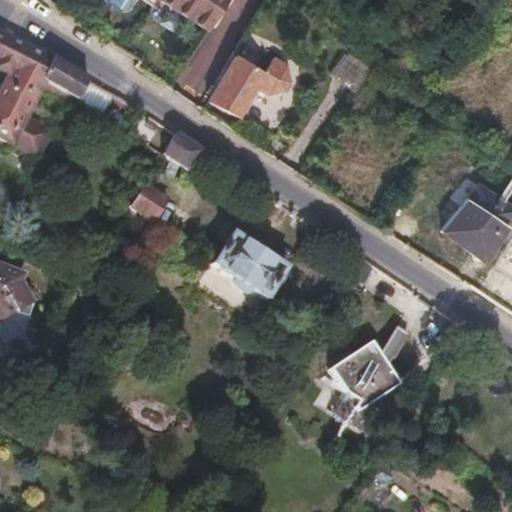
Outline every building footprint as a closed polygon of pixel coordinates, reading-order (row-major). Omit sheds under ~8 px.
[(133,0),(107,0),(108,4),(121,12),(127,10),(133,0)] [(152,0),(155,1),(155,0),(158,0),(191,20),(194,14),(211,25),(226,0),(152,0)] [(194,14),(191,20),(208,31),(211,25),(194,14)] [(14,56),(12,61),(44,79),(43,81),(77,100),(87,80),(57,61),(21,44),(21,43),(0,32),(0,53),(2,49),(14,56)] [(0,68),(6,73),(0,84),(0,141),(9,147),(25,117),(43,81),(44,79),(12,61),(14,56),(2,49),(0,53),(0,68)] [(372,71),(349,51),(330,78),(343,87),(355,95),(372,71)] [(263,70),(235,53),(205,100),(235,118),(254,87),(265,94),(282,90),(289,80),(284,63),(272,55),(263,70)] [(87,80),(77,100),(73,107),(100,123),(101,120),(115,97),(87,80)] [(53,134),(25,117),(9,147),(37,163),(53,134)] [(202,151),(176,135),(161,158),(187,175),(202,151)] [(511,214),(511,207),(471,181),(438,234),(483,262),(511,214)] [(163,202),(139,186),(125,207),(149,223),(163,202)] [(287,269),(232,233),(210,266),(266,301),(287,269)] [(0,336),(9,341),(16,324),(6,297),(9,288),(0,284),(0,336)] [(371,349),(379,361),(383,354),(385,356),(395,339),(381,332),(371,349)] [(364,338),(321,367),(336,388),(336,389),(350,397),(346,403),(349,407),(365,396),(391,379),(379,361),(371,349),(364,338)] [(336,389),(336,388),(322,409),(348,424),(372,407),(365,396),(349,407),(346,403),(350,397),(336,389)]
